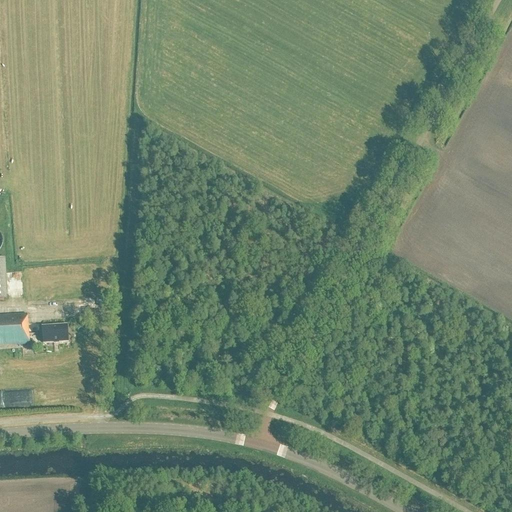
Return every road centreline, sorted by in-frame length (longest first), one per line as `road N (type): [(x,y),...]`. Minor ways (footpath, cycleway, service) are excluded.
road 1 (unclassified): [(259,443),(497,0)]
road 2 (tertiary): [(259,443),(334,471),(406,511)]
road 3 (tertiary): [(259,443),(108,428)]
